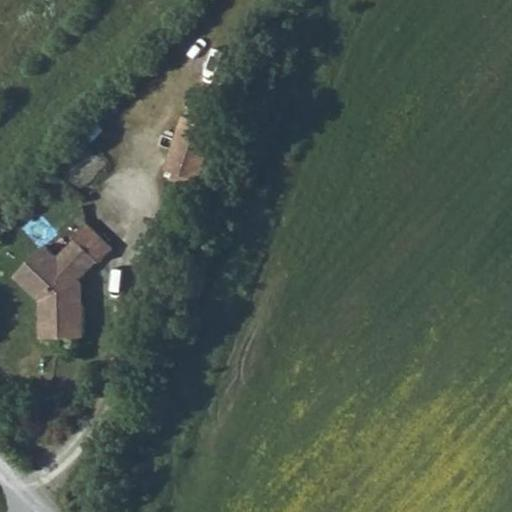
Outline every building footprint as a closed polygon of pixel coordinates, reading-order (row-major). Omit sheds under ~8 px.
[(191,191),(207,147),(172,134),(153,188),(162,191),(188,201),(191,191)] [(162,191),(160,199),(186,208),(188,201),(162,191)] [(44,250),(28,269),(38,277),(26,291),(44,306),(46,343),(88,340),(86,303),(75,304),(74,289),(81,282),(98,262),(101,264),(113,250),(85,226),(73,240),(76,242),(58,262),(44,250)] [(17,282),(26,291),(38,277),(28,269),(17,282)] [(75,304),(86,303),(85,286),(81,282),(74,289),(75,304)]
